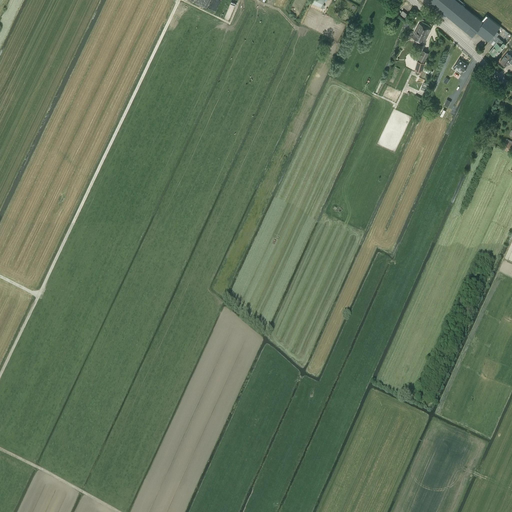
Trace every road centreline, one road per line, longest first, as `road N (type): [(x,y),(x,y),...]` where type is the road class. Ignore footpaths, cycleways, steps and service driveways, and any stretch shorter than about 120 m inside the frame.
road 1 (track): [(178,0),(0,376)]
road 2 (track): [(0,449),(118,511)]
road 3 (tertiary): [(511,88),(411,0)]
